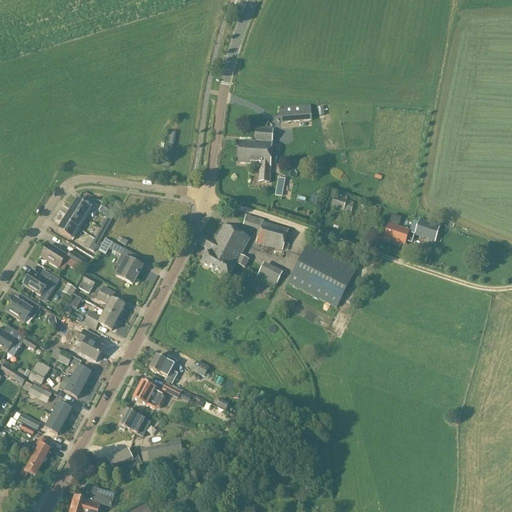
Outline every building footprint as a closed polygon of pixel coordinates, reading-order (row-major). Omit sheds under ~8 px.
[(311,106),(279,108),(280,124),(312,122),(311,106)] [(240,144),(239,165),(260,166),(259,184),(271,185),(272,167),(271,167),(272,146),(273,129),(257,128),(256,145),(240,144)] [(167,153),(175,154),(176,132),(169,131),(167,153)] [(276,196),(284,197),(287,179),(279,178),(276,196)] [(336,193),(331,208),(351,215),(354,204),(347,202),(348,197),(336,193)] [(78,202),(71,212),(84,220),(91,210),(78,202)] [(102,208),(99,213),(106,216),(104,220),(106,221),(101,230),(106,233),(112,222),(111,222),(115,215),(102,208)] [(71,212),(64,222),(78,230),(84,220),(71,212)] [(392,217),(384,240),(404,246),(405,243),(409,234),(409,232),(398,228),(401,220),(392,217)] [(64,222),(58,232),(72,241),(78,230),(64,222)] [(260,231),(256,244),(282,252),(289,230),(263,222),(260,231)] [(202,237),(197,246),(207,251),(206,253),(200,264),(227,279),(233,268),(236,269),(237,266),(245,269),(249,261),(242,257),(250,240),(224,226),(218,237),(208,232),(205,237),(203,236),(202,236),(202,237)] [(414,235),(414,237),(435,244),(439,234),(417,226),(414,235)] [(168,229),(164,241),(172,244),(176,233),(168,229)] [(101,230),(95,241),(100,244),(106,233),(101,230)] [(95,241),(89,251),(94,254),(100,244),(95,241)] [(112,244),(109,250),(110,251),(121,257),(124,258),(127,252),(112,244)] [(308,246),(288,284),(337,310),(356,271),(308,246)] [(49,247),(41,259),(59,270),(60,270),(67,259),(67,258),(49,247)] [(68,258),(67,259),(80,267),(84,260),(71,252),(68,258)] [(121,268),(116,278),(133,287),(143,269),(135,264),(126,259),(121,268)] [(263,267),(256,279),(275,288),(281,276),(263,267)] [(33,273),(23,288),(40,299),(44,293),(50,297),(59,282),(43,272),(40,277),(33,273)] [(86,276),(79,290),(89,295),(92,290),(93,290),(97,282),(86,276)] [(104,288),(97,301),(108,307),(105,313),(118,320),(119,319),(121,320),(123,315),(122,314),(125,308),(112,301),(115,294),(104,288)] [(74,296),(65,314),(69,316),(71,313),(70,312),(72,308),(77,311),(82,301),(74,296)] [(15,300),(6,314),(24,325),(29,318),(33,311),(38,314),(41,308),(37,306),(28,300),(24,306),(15,300)] [(90,313),(83,325),(95,332),(99,325),(112,332),(115,327),(116,327),(119,322),(118,321),(118,320),(105,313),(102,319),(90,313)] [(0,331),(0,349),(8,355),(11,349),(18,353),(22,346),(15,342),(16,341),(4,334),(0,331)] [(84,332),(78,344),(83,347),(79,355),(96,364),(104,349),(96,345),(99,340),(84,332)] [(25,339),(22,344),(23,345),(34,352),(38,347),(25,339)] [(63,353),(58,362),(68,368),(70,365),(74,367),(77,361),(73,359),(73,358),(63,353)] [(156,357),(149,371),(160,376),(161,376),(167,379),(177,362),(170,358),(168,362),(156,357)] [(197,363),(191,372),(204,379),(205,378),(210,381),(214,374),(209,371),(209,369),(197,362),(197,363)] [(29,380),(28,381),(40,388),(41,386),(51,370),(38,363),(28,379),(29,380)] [(4,366),(0,372),(15,382),(19,376),(4,366)] [(72,381),(85,388),(91,375),(79,368),(78,368),(78,369),(72,381)] [(65,378),(58,390),(65,394),(78,401),(85,388),(72,381),(65,378)] [(91,380),(85,400),(92,402),(98,382),(91,380)] [(180,380),(176,387),(186,392),(189,385),(180,380)] [(26,383),(23,390),(29,394),(28,395),(47,405),(52,396),(33,386),(33,387),(26,383)] [(143,383),(133,400),(146,407),(155,412),(160,410),(166,400),(164,394),(155,390),(143,383)] [(166,385),(162,392),(178,400),(182,393),(166,385)] [(184,393),(182,397),(190,401),(192,397),(184,393)] [(56,404),(51,412),(54,413),(52,417),(65,424),(72,411),(59,404),(58,405),(56,404)] [(119,427),(118,429),(125,433),(126,430),(137,436),(143,439),(151,424),(145,421),(127,412),(125,410),(121,417),(124,419),(119,427)] [(23,416),(19,422),(37,432),(40,426),(23,416)] [(52,417),(45,430),(58,437),(65,424),(52,417)] [(39,448),(33,459),(43,465),(50,451),(43,447),(46,442),(40,439),(36,446),(39,448)] [(172,444),(143,452),(145,463),(175,455),(172,444)] [(128,450),(107,460),(113,472),(114,471),(117,476),(120,477),(142,466),(136,453),(131,455),(128,450)] [(24,469),(20,476),(26,480),(29,475),(35,478),(43,465),(33,459),(27,470),(24,469)] [(5,474),(3,482),(14,485),(16,477),(17,473),(7,470),(5,474)] [(198,488),(156,509),(157,511),(178,511),(204,499),(198,488)] [(75,498),(70,511),(99,511),(101,506),(111,509),(115,496),(93,489),(89,503),(75,498)]
